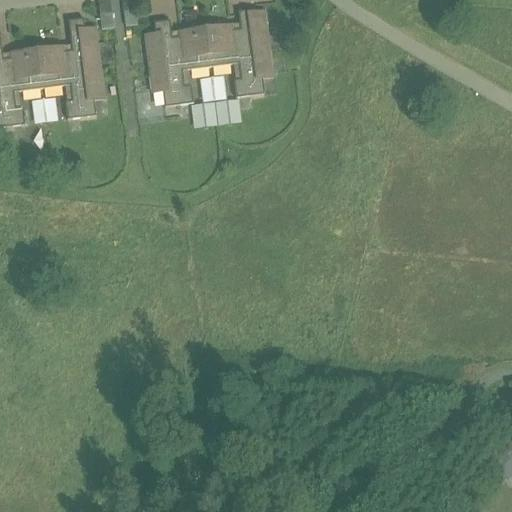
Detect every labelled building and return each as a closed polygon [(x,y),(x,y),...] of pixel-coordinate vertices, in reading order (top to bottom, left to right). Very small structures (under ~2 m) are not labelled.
[(133,0),(121,0),(124,15),(136,14),(133,0)] [(100,19),(112,17),(110,1),(98,3),(100,19)] [(240,81),(235,82),(233,82),(235,100),(264,96),(262,81),(273,79),(264,13),(254,14),(254,11),(238,13),(240,31),(232,32),(231,28),(219,29),(191,32),(191,33),(179,34),(180,39),(172,40),(169,22),(153,24),(155,36),(145,37),(152,94),(162,93),(164,109),(193,105),(191,87),(184,88),(182,73),(238,66),(240,81)] [(67,22),(71,48),(71,53),(63,54),(63,49),(50,51),(50,50),(23,54),(11,56),(11,60),(3,61),(0,37),(0,129),(24,127),(22,109),(15,110),(13,94),(69,87),(71,103),(64,104),(67,121),(95,118),(93,102),(104,101),(95,30),(85,31),(84,20),(67,22)] [(511,447),(493,466),(499,472),(511,459),(511,447)]
